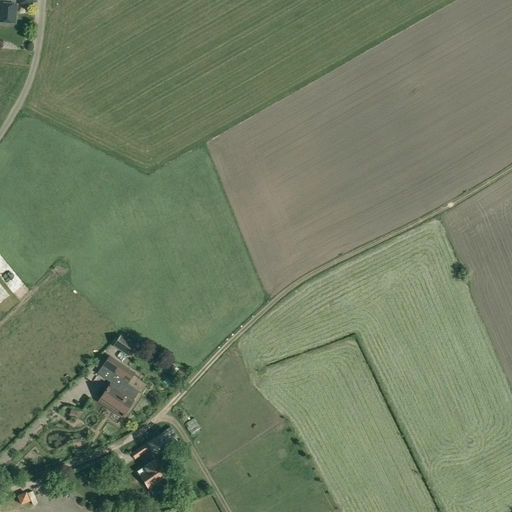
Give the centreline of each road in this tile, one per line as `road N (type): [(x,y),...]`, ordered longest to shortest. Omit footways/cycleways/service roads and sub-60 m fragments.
road 1 (track): [(511,167),(282,292),(126,441),(0,492)]
road 2 (unclassified): [(0,131),(17,109),(43,0)]
